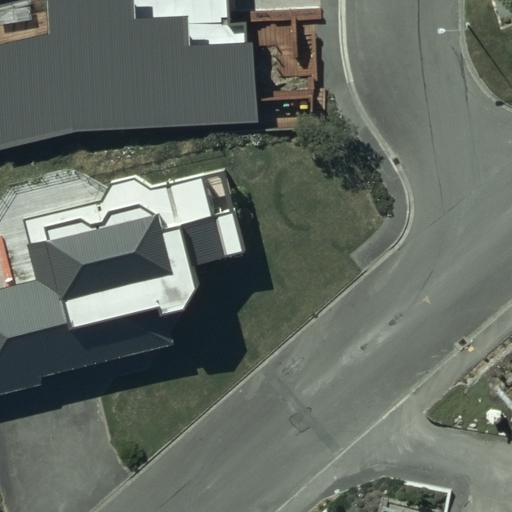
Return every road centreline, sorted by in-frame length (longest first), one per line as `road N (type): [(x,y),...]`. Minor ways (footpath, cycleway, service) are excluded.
road 1 (residential): [(190,511),(511,230)]
road 2 (residential): [(511,217),(448,126),(413,57),(405,0)]
